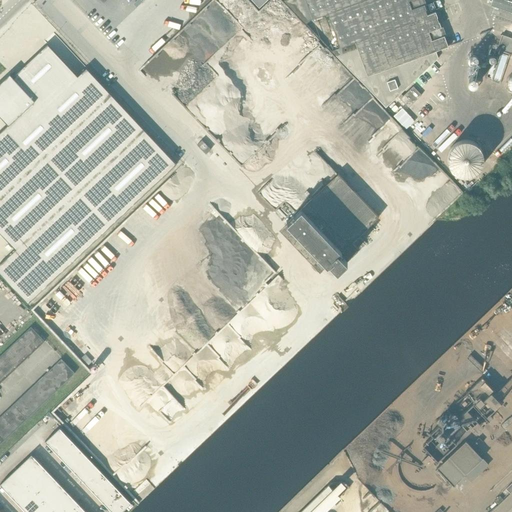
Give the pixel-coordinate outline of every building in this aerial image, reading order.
[(305,0),(312,20),(313,19),(327,14),(340,49),(355,43),(355,42),(428,15),(422,0),(305,0)] [(511,0),(487,0),(489,2),(490,2),(491,2),(490,5),(511,12),(511,0)] [(436,51),(448,46),(435,12),(428,15),(355,42),(355,43),(357,49),(337,57),(386,108),(438,58),(436,51)] [(502,35),(497,47),(511,52),(511,38),(502,35)] [(10,74),(8,76),(9,77),(0,84),(0,115),(8,124),(0,132),(0,232),(16,249),(0,263),(0,273),(28,303),(177,164),(159,145),(86,68),(78,76),(48,44),(13,77),(10,74)] [(211,149),(202,140),(197,145),(206,154),(211,149)] [(454,148),(453,149),(452,150),(451,151),(450,153),(449,154),(449,156),(448,157),(448,159),(448,160),(448,162),(448,163),(449,165),(449,166),(450,168),(450,169),(451,171),(452,172),(453,173),(454,174),(455,175),(457,176),(458,177),(460,177),(461,178),(463,178),(464,179),(466,179),(467,179),(469,179),(470,178),(472,178),(473,177),(475,177),(476,176),(477,175),(479,174),(480,173),(481,171),(481,170),(482,169),(483,167),(483,166),(484,164),(484,163),(484,161),(484,160),(484,158),(484,157),(483,155),(483,154),(482,152),(481,151),(480,150),(479,148),(478,147),(477,146),(476,145),(474,145),(473,144),(471,143),(470,143),(468,143),(467,143),(465,143),(463,143),(462,143),(460,144),(459,144),(458,145),(456,146),(455,147),(454,148)] [(286,223),(327,266),(335,274),(359,251),(351,243),(380,216),(339,173),(286,223)] [(31,326),(0,355),(0,383),(45,341),(31,326)] [(62,358),(0,416),(0,444),(75,373),(62,358)] [(429,455),(422,461),(427,467),(434,461),(432,459),(435,457),(438,460),(459,440),(451,431),(461,422),(467,429),(469,427),(475,433),(493,417),(490,413),(501,403),(492,393),(495,390),(482,377),(437,420),(439,423),(432,430),(435,432),(422,444),(432,455),(430,457),(429,455)] [(45,441),(112,511),(121,511),(131,503),(60,427),(45,441)] [(466,441),(448,457),(465,475),(482,458),(466,441)] [(0,483),(0,484),(26,511),(86,511),(32,454),(0,483)] [(320,511),(341,492),(331,482),(300,511),(320,511)]
